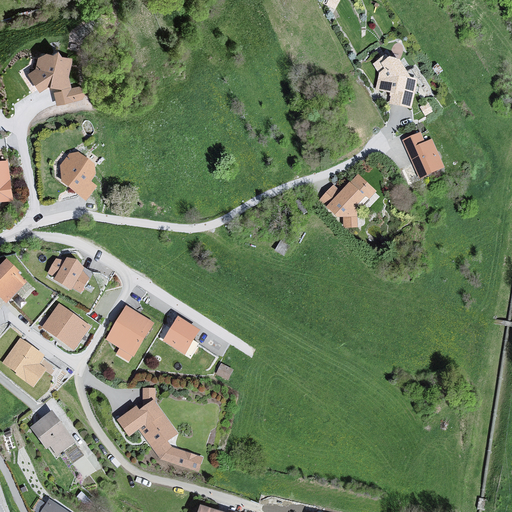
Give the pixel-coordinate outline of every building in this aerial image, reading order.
[(48,54),(40,59),(38,70),(30,76),(41,92),(51,87),(62,91),(54,93),(58,108),(81,103),(88,93),(81,87),(73,89),(70,78),(75,59),(65,57),(61,51),(55,55),(48,54)] [(377,66),(381,74),(378,94),(393,96),(391,107),(413,110),(417,81),(410,80),(400,62),(387,60),(377,66)] [(428,103),(421,108),(426,116),(434,112),(428,103)] [(424,135),(408,142),(424,181),(447,172),(434,143),(429,145),(424,135)] [(72,156),(63,167),(65,184),(87,203),(100,188),(96,184),(101,178),(99,167),(82,156),(72,156)] [(10,164),(0,165),(0,204),(15,202),(10,164)] [(336,188),(322,204),(336,221),(344,221),(345,233),(360,231),(357,216),(377,194),(358,177),(342,195),(336,188)] [(0,269),(0,297),(8,306),(31,283),(11,262),(2,271),(0,269)] [(79,265),(59,263),(51,276),(82,294),(90,281),(79,265)] [(92,330),(61,307),(44,330),(76,353),(92,330)] [(158,326),(130,309),(109,344),(138,361),(158,326)] [(202,336),(181,321),(166,344),(187,358),(202,336)] [(48,360),(23,341),(5,366),(36,390),(49,372),(43,367),(48,360)] [(231,373),(218,366),(213,375),(226,382),(231,373)] [(144,407),(122,422),(132,437),(141,431),(163,462),(199,473),(203,459),(173,449),(168,444),(180,435),(156,405),(156,391),(144,391),(144,407)] [(58,413),(34,430),(49,452),(54,449),(59,458),(79,444),(58,413)]
